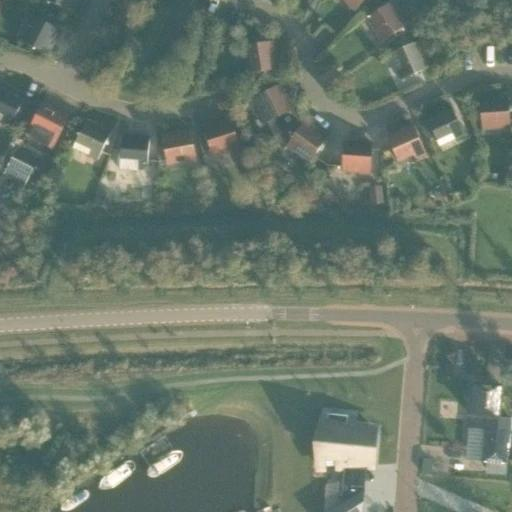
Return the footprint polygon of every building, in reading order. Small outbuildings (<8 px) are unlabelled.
[(48,0),(48,1),(70,13),(76,0),(48,0)] [(351,0),(347,4),(355,11),(364,0),(351,0)] [(377,34),(382,43),(408,25),(392,2),(372,17),(382,31),(377,34)] [(416,28),(424,22),(416,9),(408,15),(416,28)] [(26,44),(48,55),(61,31),(33,17),(29,26),(34,29),(26,44)] [(415,32),(420,43),(431,38),(427,28),(415,32)] [(216,33),(218,44),(231,42),(229,31),(216,33)] [(243,47),(245,57),(251,56),(253,73),(278,70),(274,43),(243,47)] [(403,69),(397,71),(401,80),(429,68),(418,43),(396,53),(403,69)] [(256,82),(244,94),(248,103),(253,100),(262,95),(256,82)] [(2,122),(11,126),(25,98),(1,86),(0,87),(0,113),(5,116),(2,122)] [(253,100),(258,108),(263,106),(271,121),(293,110),(281,86),(262,95),(253,100)] [(219,111),(230,108),(227,97),(216,100),(219,111)] [(481,100),(483,125),(500,123),(500,130),(510,129),(508,98),(481,100)] [(69,116),(45,104),(28,137),(52,149),(69,116)] [(436,138),(437,141),(453,134),(455,140),(464,135),(451,107),(426,119),(429,124),(436,138)] [(205,128),(212,151),(228,146),(230,152),(240,149),(231,120),(205,128)] [(89,156),(98,160),(112,132),(87,121),(76,143),(92,150),(89,156)] [(276,139),(301,157),(309,163),(327,138),(305,122),(303,126),(296,121),(276,139)] [(428,142),(436,138),(429,124),(422,127),(428,142)] [(414,152),(416,158),(425,154),(413,126),(388,136),(395,152),(398,159),(414,152)] [(164,136),(168,161),(185,158),(186,164),(196,162),(190,131),(164,136)] [(123,135),(122,159),(121,171),(138,172),(138,166),(148,167),(150,137),(123,135)] [(360,174),(370,175),(373,143),(345,142),(343,166),(360,167),(360,174)] [(399,161),(398,159),(395,152),(383,157),(387,166),(399,161)] [(13,160),(5,175),(25,185),(33,170),(13,160)] [(372,206),(383,205),(381,187),(370,189),(372,206)] [(99,194),(95,205),(106,209),(111,198),(99,194)] [(487,418),(485,448),(484,464),(508,466),(511,421),(499,420),(502,388),(474,386),(471,417),(487,418)] [(323,468),(371,467),(374,432),(347,425),(348,416),(327,415),(323,468)] [(362,511),(365,491),(342,489),(341,506),(332,511),(362,511)]
